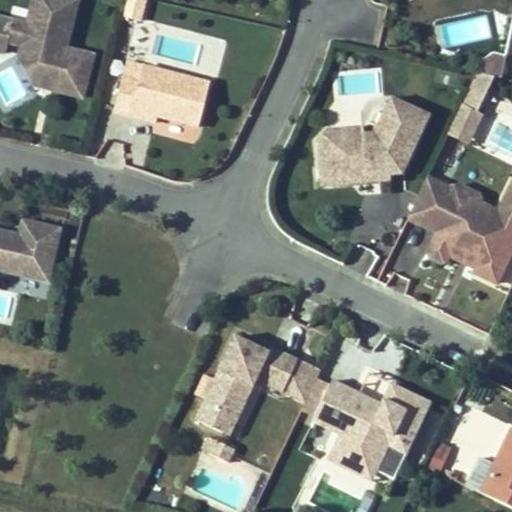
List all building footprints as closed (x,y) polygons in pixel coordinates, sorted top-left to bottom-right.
[(21,0),(14,30),(0,26),(0,49),(9,52),(24,56),(22,62),(33,80),(62,87),(70,58),(52,53),(64,4),(49,0),(21,0)] [(443,48),(491,36),(485,12),(437,24),(443,48)] [(498,76),(504,56),(486,51),(480,71),(498,76)] [(79,60),(70,58),(62,87),(33,80),(22,62),(24,56),(9,52),(6,64),(22,91),(69,103),(79,60)] [(196,89),(128,72),(124,86),(109,82),(100,118),(117,122),(118,115),(142,122),(184,132),(196,89)] [(140,128),(142,122),(118,115),(117,122),(140,128)] [(470,142),(475,123),(454,118),(449,137),(470,142)] [(392,176),(411,139),(372,120),(359,147),(355,155),(355,166),(344,167),(343,148),(306,150),(297,160),(298,183),(318,183),(319,195),(345,194),(344,187),(368,186),(367,177),(392,176)] [(367,177),(368,186),(387,185),(392,176),(367,177)] [(318,183),(298,183),(299,207),(368,204),(368,186),(344,187),(345,194),(319,195),(318,183)] [(476,295),(511,221),(511,200),(495,192),(478,225),(472,237),(451,226),(454,219),(434,209),(431,199),(408,188),(388,228),(417,243),(420,249),(430,254),(436,252),(453,260),(456,270),(452,277),(457,280),(454,284),(476,295)] [(441,195),(431,199),(434,209),(454,219),(451,226),(472,237),(478,225),(463,216),(459,206),(441,195)] [(0,281),(29,289),(38,253),(50,256),(54,240),(17,231),(13,245),(0,242),(0,281)] [(420,249),(417,243),(408,261),(410,268),(427,276),(433,274),(435,269),(452,277),(456,270),(453,260),(436,252),(430,254),(420,249)] [(38,253),(29,289),(40,292),(50,256),(38,253)] [(170,428),(197,442),(222,394),(224,391),(229,389),(233,391),(258,404),(274,372),(247,358),(245,363),(212,346),(199,371),(205,374),(201,382),(195,380),(170,428)] [(199,371),(195,380),(201,382),(205,374),(199,371)] [(222,394),(197,442),(204,446),(229,397),(254,411),(258,404),(233,391),(229,389),(224,391),(222,394)] [(383,472),(407,420),(367,402),(355,427),(352,433),(342,440),(328,434),(336,417),(307,403),(287,445),(315,458),(331,466),(326,476),(353,489),(365,464),(383,472)] [(355,427),(336,417),(328,434),(342,440),(352,433),(355,427)] [(331,466),(315,458),(306,478),(349,499),(353,489),(326,476),(331,466)] [(510,511),(511,508),(511,478),(484,463),(471,490),(460,510),(463,511),(510,511)]
